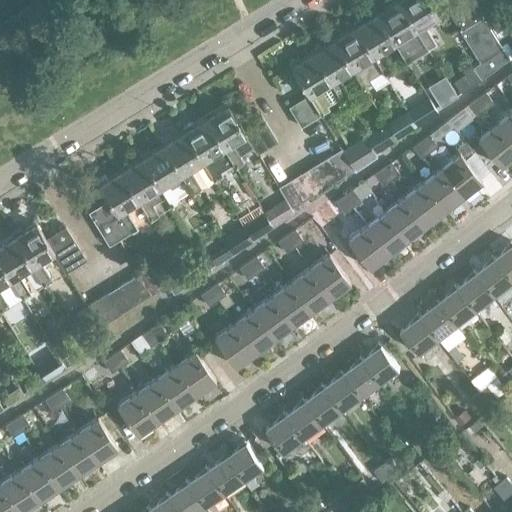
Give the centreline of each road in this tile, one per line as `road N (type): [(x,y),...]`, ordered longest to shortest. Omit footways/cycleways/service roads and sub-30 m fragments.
road 1 (residential): [(511,199),(86,511)]
road 2 (residential): [(0,186),(302,0)]
